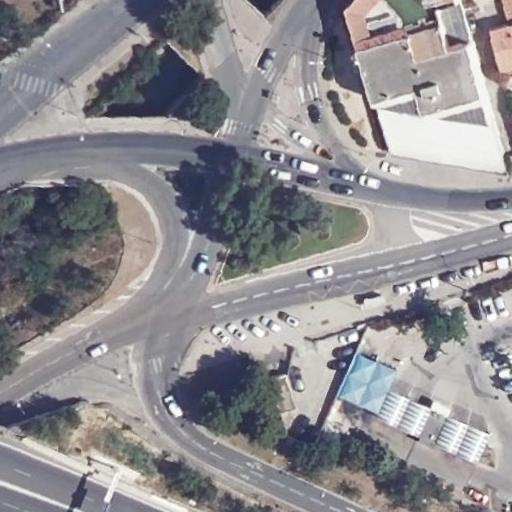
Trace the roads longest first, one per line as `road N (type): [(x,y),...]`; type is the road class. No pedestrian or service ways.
road 1 (primary): [(157,316),(511,223)]
road 2 (motorway): [(341,511),(209,450),(182,429),(156,379),(157,316)]
road 3 (primary): [(157,316),(172,234),(168,204),(99,149)]
road 4 (primary): [(157,316),(194,273),(231,154)]
road 5 (primary): [(0,394),(157,316)]
road 6 (primary): [(135,0),(0,103)]
road 7 (primary): [(511,197),(357,183)]
road 8 (primary): [(327,158),(307,95),(298,19)]
road 9 (motorway): [(124,511),(0,460)]
road 10 (primary): [(231,154),(99,149)]
road 11 (primary): [(357,183),(231,154)]
